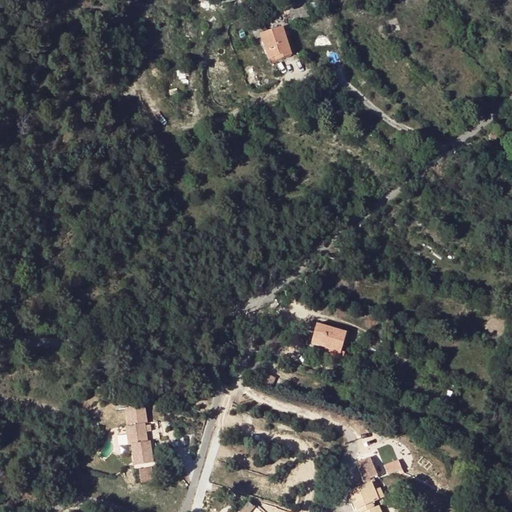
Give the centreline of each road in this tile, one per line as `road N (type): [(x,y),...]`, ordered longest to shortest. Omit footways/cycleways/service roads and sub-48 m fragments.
road 1 (residential): [(511,98),(275,288),(233,308)]
road 2 (residential): [(233,308),(119,347),(0,345)]
road 3 (residential): [(185,511),(234,339),(233,308)]
